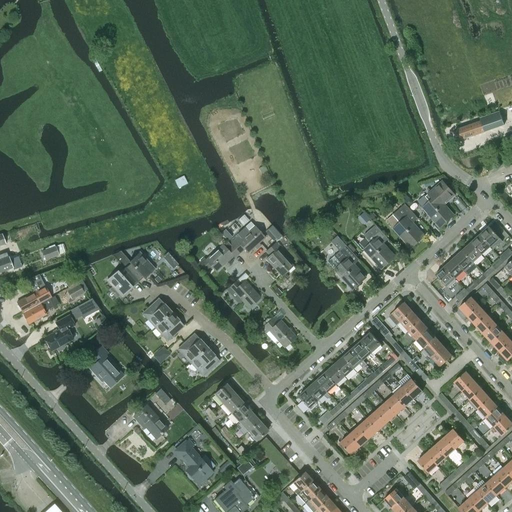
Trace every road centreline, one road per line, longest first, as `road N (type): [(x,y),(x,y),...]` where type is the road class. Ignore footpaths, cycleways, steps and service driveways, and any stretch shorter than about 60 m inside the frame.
road 1 (unclassified): [(0,345),(149,511)]
road 2 (tertiary): [(474,187),(446,169),(379,0)]
road 3 (residential): [(511,390),(407,273)]
road 4 (residential): [(273,393),(161,287)]
road 5 (residential): [(351,498),(268,404),(273,393)]
